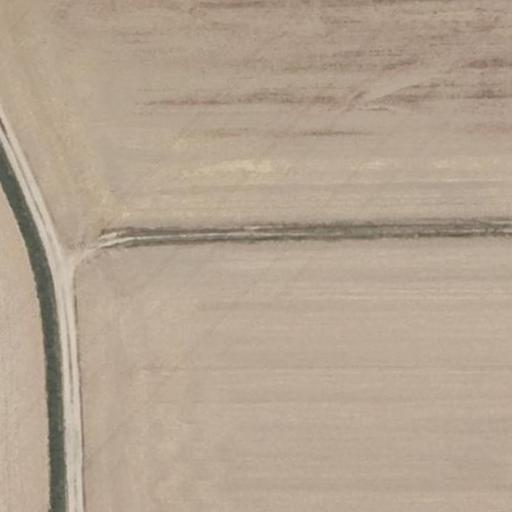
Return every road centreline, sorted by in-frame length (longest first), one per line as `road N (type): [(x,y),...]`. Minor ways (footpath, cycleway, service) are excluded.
road 1 (track): [(59,259),(125,232),(511,227)]
road 2 (track): [(71,511),(59,259),(0,122)]
